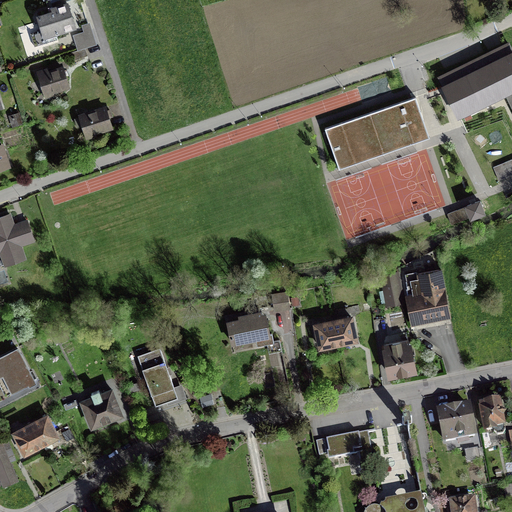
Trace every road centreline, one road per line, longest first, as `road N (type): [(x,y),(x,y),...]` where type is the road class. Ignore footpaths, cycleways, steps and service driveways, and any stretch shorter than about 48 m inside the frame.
road 1 (residential): [(0,196),(511,17)]
road 2 (residential): [(39,511),(130,457),(199,433),(511,371)]
